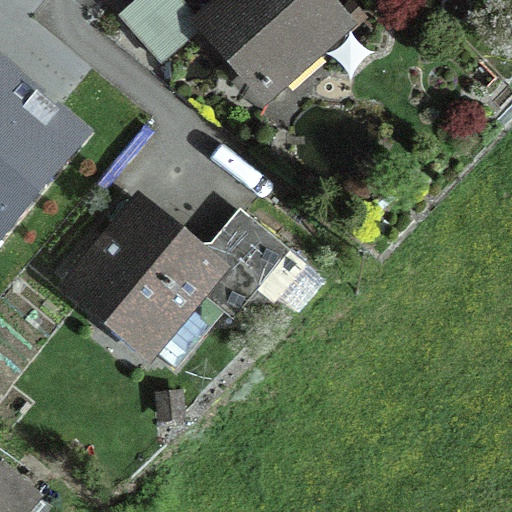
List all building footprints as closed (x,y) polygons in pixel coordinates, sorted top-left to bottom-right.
[(162,0),(128,0),(113,14),(150,57),(185,27),(162,0)] [(316,0),(253,0),(219,32),(282,99),(350,35),(316,0)] [(0,59),(0,253),(96,138),(0,59)] [(154,220),(90,300),(167,362),(210,309),(241,334),(298,263),(253,227),(217,271),(154,220)] [(0,468),(0,511),(39,511),(45,506),(0,468)]
